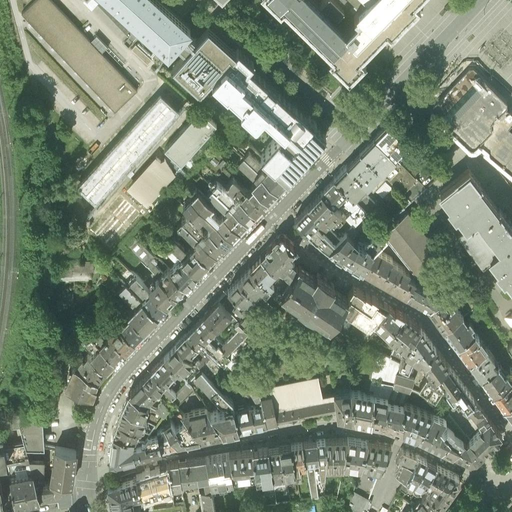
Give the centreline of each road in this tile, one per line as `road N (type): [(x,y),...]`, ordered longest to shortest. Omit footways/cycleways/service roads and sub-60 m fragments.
road 1 (residential): [(88,476),(236,440),(333,428),(386,433),(495,484),(511,480)]
road 2 (unclassified): [(88,476),(107,398),(277,217)]
road 3 (residential): [(511,432),(424,317),(323,258),(277,217)]
road 4 (unclassified): [(482,0),(356,134)]
